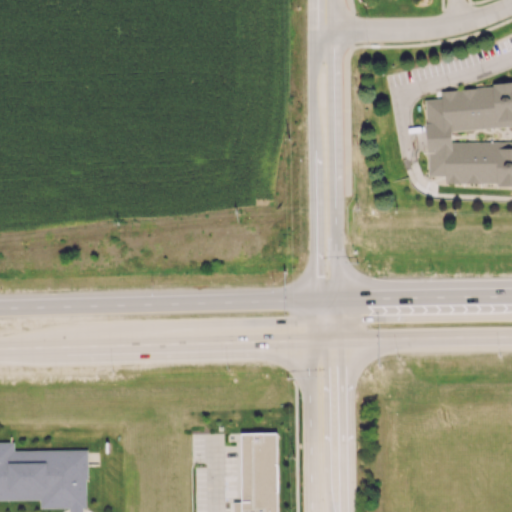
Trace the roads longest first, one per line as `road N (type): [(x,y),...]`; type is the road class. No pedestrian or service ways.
road 1 (trunk): [(511,296),(0,307)]
road 2 (trunk): [(0,348),(511,337)]
road 3 (tertiary): [(321,33),(311,379)]
road 4 (tertiary): [(341,511),(339,340)]
road 5 (tertiary): [(335,201),(333,82),(321,33)]
road 6 (tertiary): [(339,340),(335,201)]
road 7 (residential): [(321,33),(457,27)]
road 8 (tertiary): [(311,379),(312,511)]
